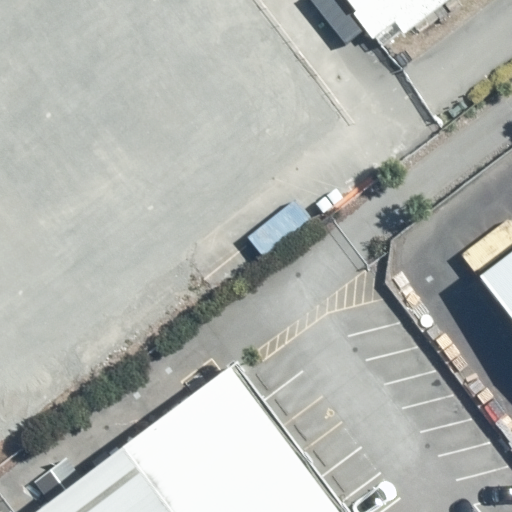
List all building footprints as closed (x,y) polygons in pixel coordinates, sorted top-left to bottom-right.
[(0,0),(0,17),(22,0),(0,0)] [(316,0),(328,16),(348,0),(316,0)] [(0,45),(0,325),(41,378),(177,274),(0,45)] [(511,235),(462,274),(511,338),(511,235)] [(31,511),(320,511),(213,373),(31,511)]
